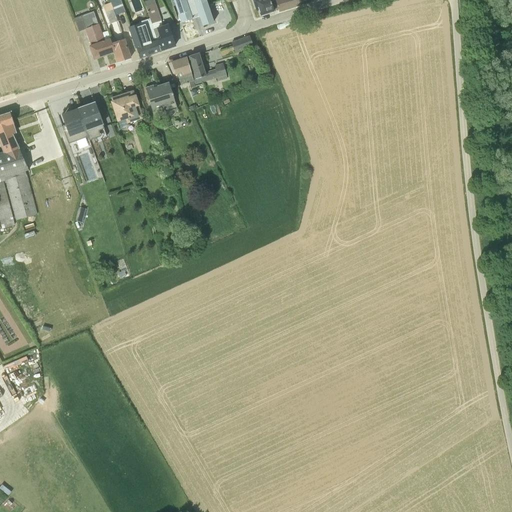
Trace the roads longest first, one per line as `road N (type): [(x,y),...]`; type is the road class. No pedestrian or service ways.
road 1 (unclassified): [(511,449),(477,265),(454,0)]
road 2 (residential): [(0,108),(246,28)]
